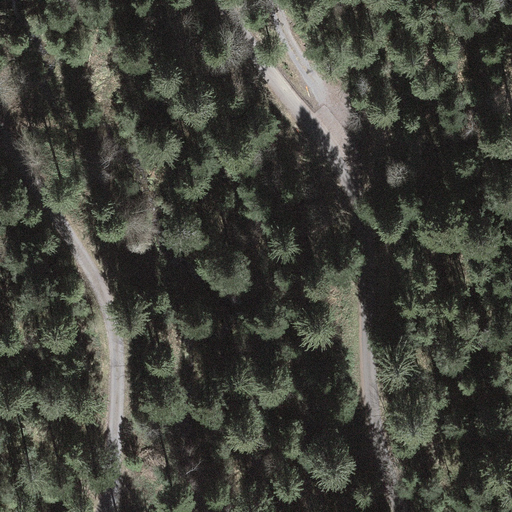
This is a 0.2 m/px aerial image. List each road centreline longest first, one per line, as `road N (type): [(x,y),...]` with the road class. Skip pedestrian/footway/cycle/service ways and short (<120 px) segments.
road 1 (unclassified): [(237,0),(342,177),(358,229),(400,511)]
road 2 (track): [(108,511),(117,478),(116,344),(103,286),(79,227),(0,101)]
road 3 (track): [(321,141),(332,121),(277,0)]
